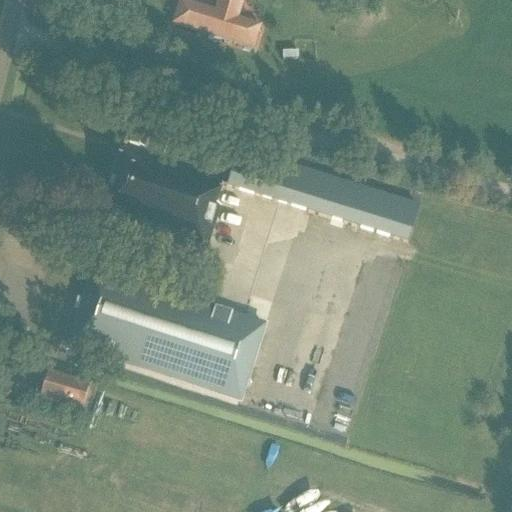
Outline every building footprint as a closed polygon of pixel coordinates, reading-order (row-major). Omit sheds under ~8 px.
[(243,0),(218,0),(214,13),(180,2),(172,25),(254,51),(259,33),(236,26),(243,0)] [(308,32),(315,0),(295,0),(290,28),(308,32)] [(409,246),(421,210),(238,152),(227,189),(409,246)] [(147,164),(120,155),(98,223),(204,257),(220,208),(215,207),(222,185),(148,161),(147,164)] [(362,288),(380,296),(393,266),(376,259),(362,288)] [(93,272),(82,304),(79,302),(76,310),(80,311),(68,348),(240,404),(264,328),(93,272)] [(342,346),(365,350),(368,334),(344,331),(342,346)] [(88,388),(47,376),(40,402),(81,414),(88,388)]
